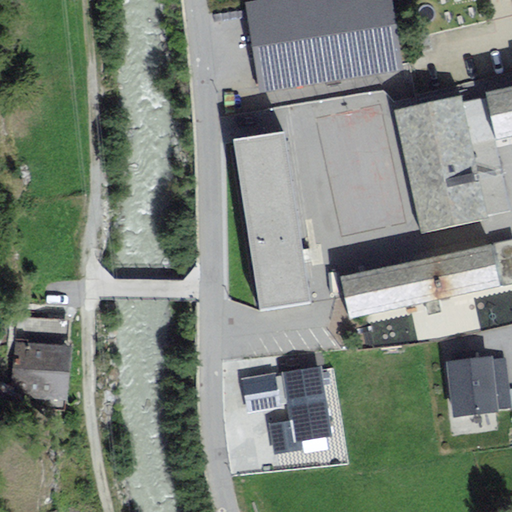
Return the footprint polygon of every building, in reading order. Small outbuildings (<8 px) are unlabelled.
[(389,0),(278,0),(244,6),(259,96),(401,73),(389,0)] [(511,83),(479,91),(480,99),(489,141),(494,140),(511,135),(511,83)] [(455,98),(392,112),(420,236),(483,221),(457,104),(455,98)] [(480,99),(457,104),(483,221),(511,216),(494,140),(489,141),(480,99)] [(278,130),(226,139),(258,318),(310,308),(278,130)] [(511,240),(487,246),(497,290),(508,288),(511,287),(511,240)] [(487,246),(335,278),(344,323),(349,322),(497,290),(487,246)] [(64,409),(67,320),(13,319),(10,407),(64,409)] [(491,357),(446,363),(453,417),(498,412),(491,357)] [(320,367),(282,373),(293,443),(331,437),(320,367)] [(273,375),(242,380),(247,412),(279,407),(273,375)]
